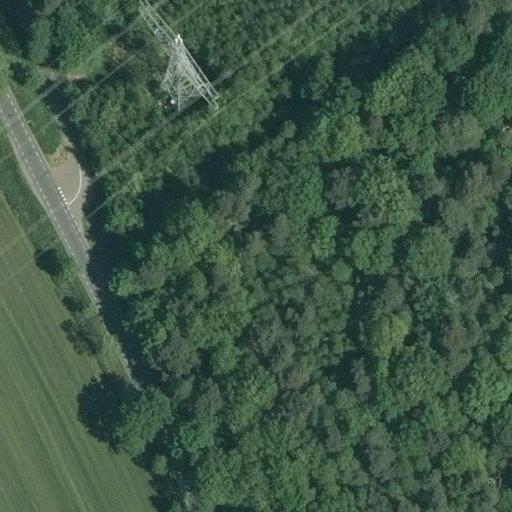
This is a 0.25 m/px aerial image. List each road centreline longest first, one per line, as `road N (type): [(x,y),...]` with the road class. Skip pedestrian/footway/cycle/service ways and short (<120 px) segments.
road 1 (tertiary): [(200,511),(57,209)]
road 2 (unclassified): [(57,209),(76,188),(77,156),(16,0)]
road 3 (tertiary): [(57,209),(0,91)]
